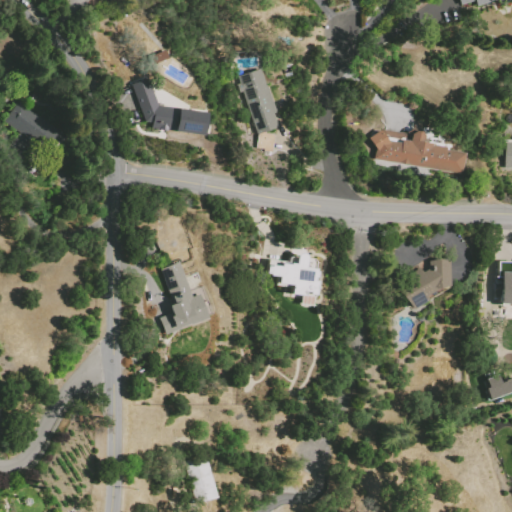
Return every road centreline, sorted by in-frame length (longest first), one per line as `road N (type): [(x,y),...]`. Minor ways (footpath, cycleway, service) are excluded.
road 1 (residential): [(111,511),(113,171),(105,119),(69,50),(17,0)]
road 2 (residential): [(511,213),(352,211),(113,171)]
road 3 (residential): [(317,450),(347,393),(361,318),(364,211)]
road 4 (residential): [(352,211),(333,177),(326,134),(343,33)]
road 5 (residential): [(111,353),(51,416),(33,454),(10,469),(0,466)]
